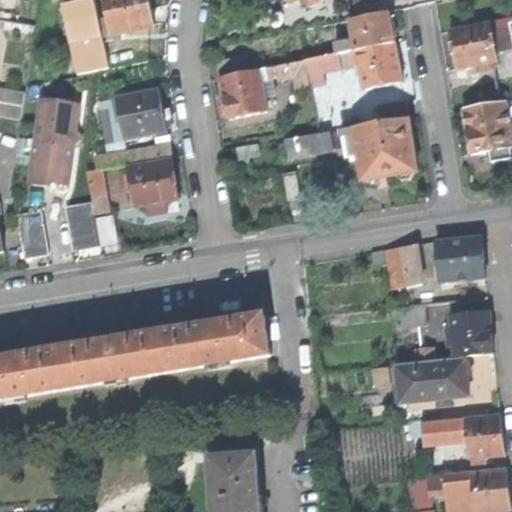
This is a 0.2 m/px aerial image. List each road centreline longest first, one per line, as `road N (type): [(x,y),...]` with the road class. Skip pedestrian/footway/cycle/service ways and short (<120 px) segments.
road 1 (residential): [(282,246),(298,398),(295,511)]
road 2 (residential): [(221,256),(188,52),(193,0)]
road 3 (residential): [(0,296),(221,256)]
road 4 (residential): [(455,216),(421,8)]
road 5 (residential): [(282,246),(455,216)]
road 6 (residential): [(511,341),(498,209)]
